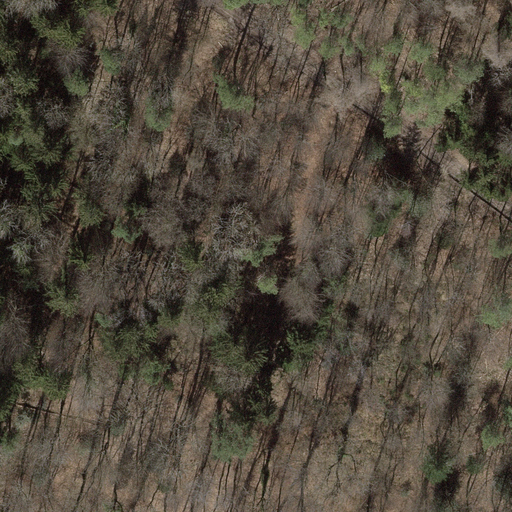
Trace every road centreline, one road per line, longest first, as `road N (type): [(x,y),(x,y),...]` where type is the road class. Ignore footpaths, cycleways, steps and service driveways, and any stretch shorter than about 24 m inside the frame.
road 1 (motorway): [(0,219),(311,104),(511,43)]
road 2 (track): [(511,218),(216,0)]
